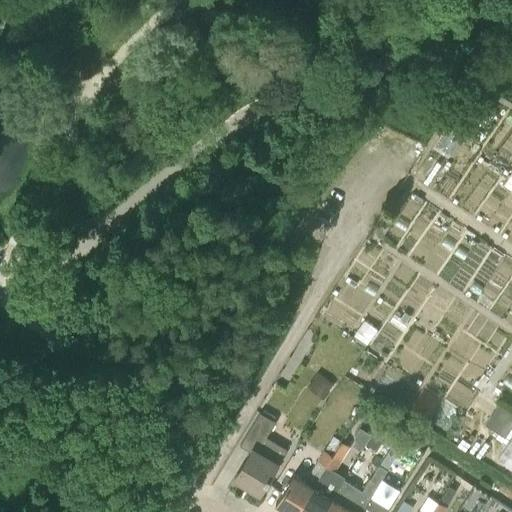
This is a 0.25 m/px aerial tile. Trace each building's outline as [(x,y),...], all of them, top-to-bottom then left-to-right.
[(325,400),(336,385),(318,371),(313,378),(322,385),(315,393),(325,400)] [(260,411),(250,427),(240,444),(250,450),(234,476),(260,491),(278,460),(258,448),(275,421),(260,411)] [(390,431),(377,423),(366,443),(378,450),(390,431)] [(333,454),(327,465),(336,471),(343,459),(342,459),(350,445),(341,440),(333,454)] [(326,465),(327,465),(333,454),(324,449),(318,460),(326,465)] [(275,501),(292,511),(295,511),(313,484),(326,465),(318,460),(306,479),(294,472),(275,501)] [(362,490),(348,511),(386,511),(389,507),(370,495),(387,469),(379,464),(370,479),(364,488),(362,490)] [(295,511),(322,511),(343,478),(345,475),(336,471),(327,465),(326,465),(313,484),(295,511)] [(322,511),(348,511),(362,490),(343,478),(322,511)] [(409,511),(413,506),(403,500),(395,511),(409,511)] [(431,511),(443,511),(447,506),(438,501),(431,511)]
